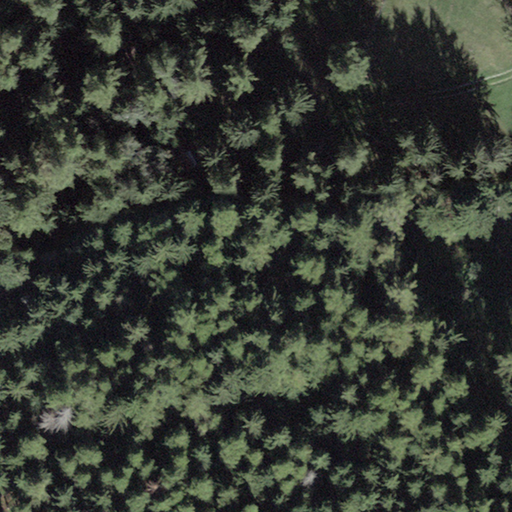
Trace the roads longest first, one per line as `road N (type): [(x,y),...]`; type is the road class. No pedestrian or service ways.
road 1 (track): [(146,243),(167,229),(223,159),(343,100)]
road 2 (track): [(146,243),(0,294)]
